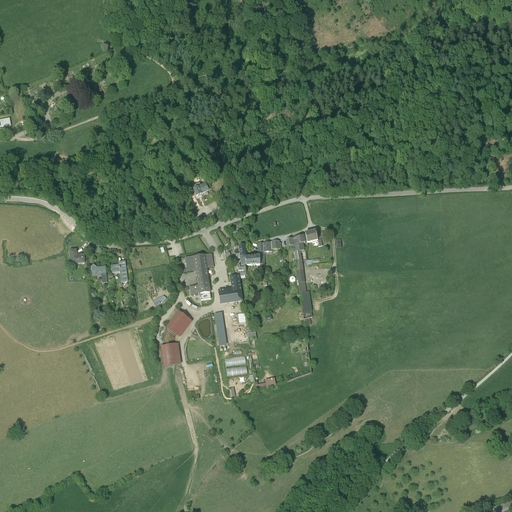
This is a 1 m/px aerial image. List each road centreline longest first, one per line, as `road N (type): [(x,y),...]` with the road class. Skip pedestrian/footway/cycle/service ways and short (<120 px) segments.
road 1 (unclassified): [(0,198),(43,202),(107,245),(182,237),(309,196),(511,187)]
road 2 (track): [(13,140),(141,106),(171,88),(165,69),(104,23),(115,0)]
